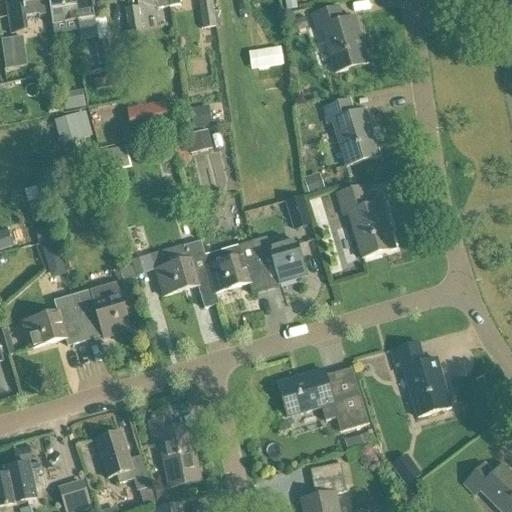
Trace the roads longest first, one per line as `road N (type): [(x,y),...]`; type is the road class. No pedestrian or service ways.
road 1 (residential): [(464,287),(437,189),(409,0)]
road 2 (residential): [(210,367),(464,287)]
road 3 (residential): [(0,429),(210,367)]
road 4 (residential): [(237,511),(210,367)]
